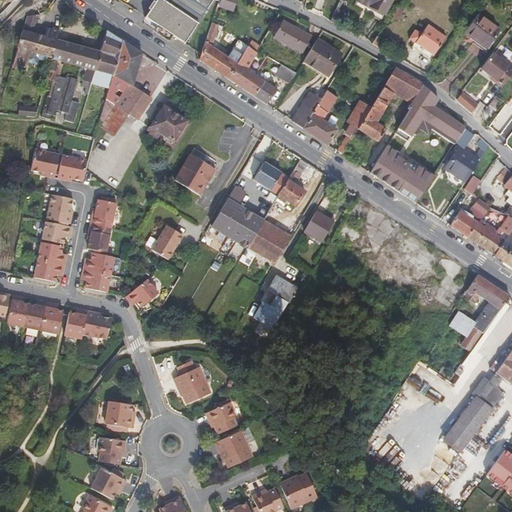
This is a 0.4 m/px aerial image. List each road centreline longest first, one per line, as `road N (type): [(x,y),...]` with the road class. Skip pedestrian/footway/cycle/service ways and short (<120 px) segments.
road 1 (secondary): [(82,0),(511,285)]
road 2 (residential): [(511,159),(404,68),(271,0)]
road 3 (residential): [(66,299),(120,314),(164,425)]
road 4 (residential): [(66,299),(84,199),(46,186)]
